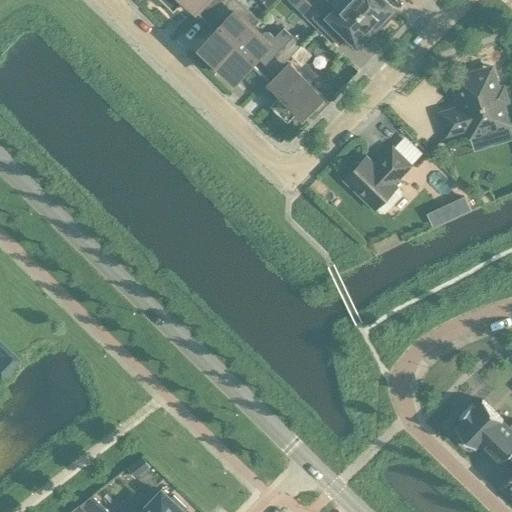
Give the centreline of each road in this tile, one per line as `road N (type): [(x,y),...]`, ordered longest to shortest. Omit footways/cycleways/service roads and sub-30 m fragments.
road 1 (tertiary): [(308,463),(0,160)]
road 2 (residential): [(511,307),(437,340),(406,368),(396,393),(404,417),(503,511)]
road 3 (residential): [(290,179),(105,0)]
road 4 (residential): [(290,179),(469,0)]
